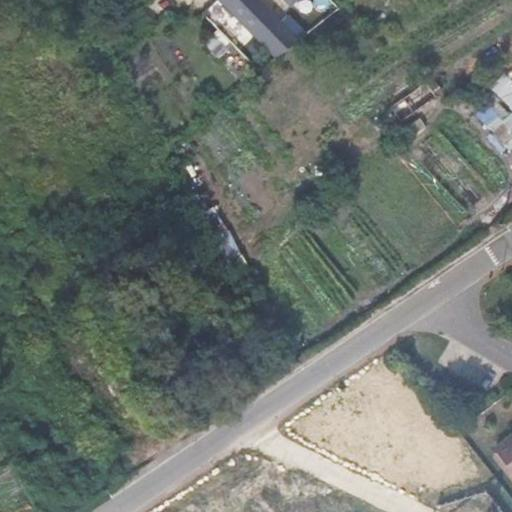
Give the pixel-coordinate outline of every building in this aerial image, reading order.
[(212,0),(201,12),(258,71),(273,59),(258,43),(280,21),(258,0),(234,0),(226,8),(217,0),(212,0)] [(217,0),(226,8),(234,0),(217,0)] [(286,16),(280,21),(284,25),(298,39),(305,34),(286,16)] [(277,33),(290,46),(298,39),(284,25),(277,33)] [(388,369),(300,415),(315,443),(403,397),(388,369)] [(511,434),(498,446),(511,464),(511,434)]
